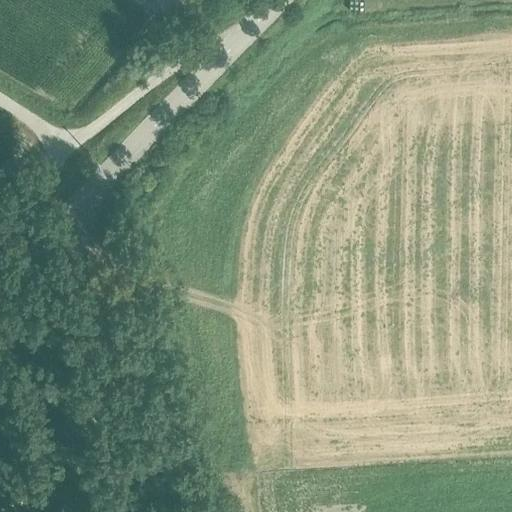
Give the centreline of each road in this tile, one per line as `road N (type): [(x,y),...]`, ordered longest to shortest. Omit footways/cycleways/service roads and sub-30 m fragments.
road 1 (tertiary): [(0,289),(261,16)]
road 2 (track): [(122,511),(79,342),(74,243),(61,224)]
road 3 (unclassified): [(68,149),(163,74),(261,16)]
road 4 (track): [(74,243),(161,289),(231,306)]
